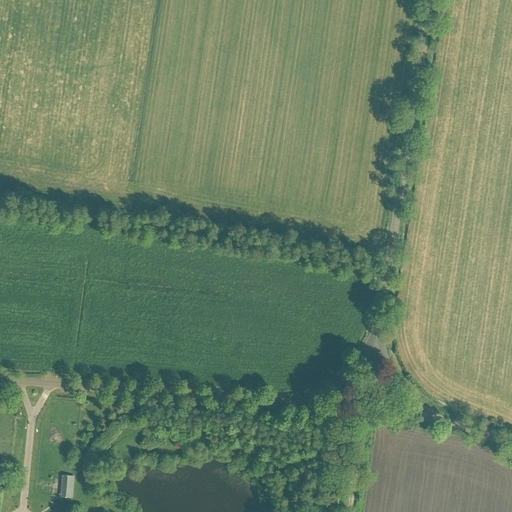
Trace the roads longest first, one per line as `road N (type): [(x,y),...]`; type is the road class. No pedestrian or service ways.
road 1 (unclassified): [(376,331),(429,0)]
road 2 (unclassified): [(304,405),(0,379)]
road 3 (unclassified): [(435,420),(304,405)]
